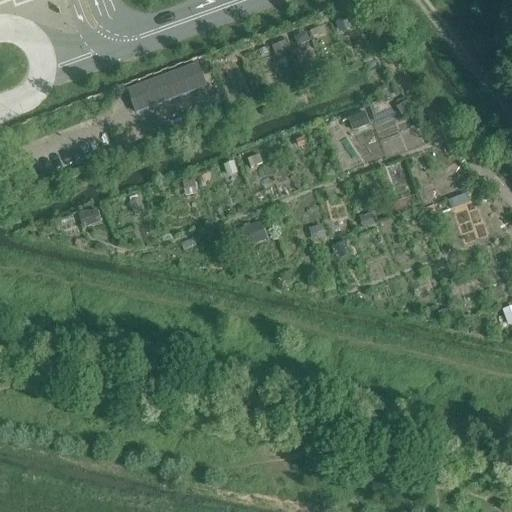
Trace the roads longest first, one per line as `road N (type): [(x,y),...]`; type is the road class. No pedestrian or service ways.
road 1 (track): [(502,105),(419,0)]
road 2 (unclassified): [(244,0),(142,36),(117,37)]
